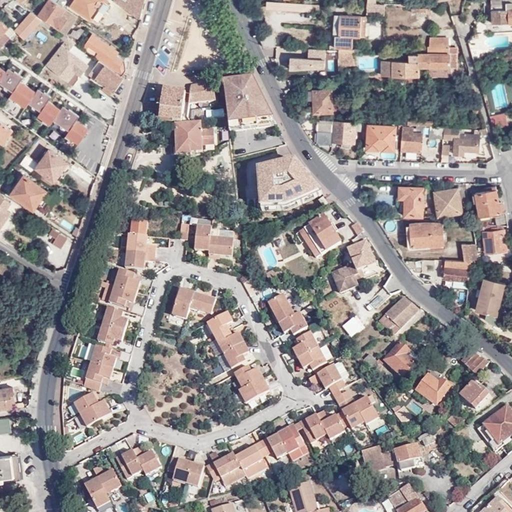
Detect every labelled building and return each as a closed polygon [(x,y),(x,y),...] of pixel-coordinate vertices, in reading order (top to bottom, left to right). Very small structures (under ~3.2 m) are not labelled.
[(66,35),(78,19),(50,0),(48,0),(38,15),(66,35)] [(109,4),(102,0),(74,0),(70,6),(91,21),(94,17),(100,21),(108,10),(105,9),(109,4)] [(115,0),(140,18),(144,0),(115,0)] [(511,0),(491,0),(493,22),(511,21),(511,0)] [(318,4),(266,2),(266,9),(318,12),(318,4)] [(383,13),(383,5),(383,4),(366,3),(365,12),(383,13)] [(410,8),(411,28),(427,27),(427,8),(410,8)] [(47,25),(30,12),(13,31),(15,33),(21,38),(35,23),(45,29),(47,25)] [(366,16),(340,16),(339,35),(335,35),(335,48),(353,49),(354,38),(362,38),(362,29),(365,29),(366,16)] [(0,48),(10,39),(4,34),(7,30),(0,23),(0,48)] [(13,31),(9,27),(7,30),(4,34),(10,39),(15,33),(13,31)] [(93,35),(83,50),(98,61),(120,76),(125,69),(125,63),(117,57),(118,54),(93,35)] [(450,47),(450,38),(429,37),(429,48),(417,47),(417,56),(417,69),(429,69),(456,70),(456,48),(450,47)] [(262,46),(286,48),(286,39),(258,38),(262,46)] [(69,51),(75,45),(67,39),(47,65),(68,82),(76,72),(81,76),(89,67),(69,51)] [(288,56),(288,69),(325,68),(325,49),(307,49),(307,56),(288,56)] [(339,77),(339,67),(338,50),(327,50),(327,62),(330,62),(330,77),(339,77)] [(355,66),(355,51),(338,50),(339,67),(355,66)] [(417,69),(417,56),(383,55),(383,61),(381,61),(381,75),(417,76),(417,69)] [(110,97),(123,79),(120,76),(98,61),(88,75),(104,87),(102,91),(110,97)] [(429,78),(456,78),(456,70),(429,69),(429,78)] [(61,100),(66,95),(56,88),(49,95),(19,73),(13,82),(21,88),(9,106),(14,110),(20,113),(41,129),(61,100)] [(246,79),(224,82),(223,82),(224,88),(228,123),(273,119),(254,78),(246,79)] [(469,97),(476,95),(472,80),(465,82),(469,97)] [(216,102),(213,84),(192,87),(190,105),(216,102)] [(332,111),(332,90),(313,90),(314,112),(332,111)] [(160,120),(181,124),(186,94),(165,91),(160,120)] [(15,120),(20,113),(14,110),(10,115),(15,120)] [(504,112),(489,115),(493,129),(507,125),(504,112)] [(229,131),(276,126),(273,119),(228,123),(229,131)] [(0,144),(1,145),(12,132),(0,122),(0,144)] [(339,122),(332,122),(332,124),(317,123),(316,144),(332,145),(332,142),(336,142),(339,142),(339,122)] [(355,123),(350,122),(339,122),(339,142),(341,143),(341,147),(349,148),(350,144),(354,144),(355,123)] [(203,142),(215,142),(214,131),(202,132),(202,125),(176,126),(178,154),(178,161),(193,160),(193,154),(203,154),(203,147),(203,142)] [(393,150),(394,127),(367,126),(366,149),(393,150)] [(442,139),(443,126),(431,126),(430,126),(429,139),(436,139),(442,139)] [(484,144),(490,142),(486,128),(480,128),(479,135),(458,134),(459,127),(443,126),(442,139),(454,139),(454,153),(464,154),(464,150),(479,151),(478,154),(486,154),(484,144)] [(401,127),(400,150),(421,151),(422,133),(411,133),(411,128),(401,127)] [(291,144),(280,147),(283,157),(296,154),(291,144)] [(72,167),(50,151),(36,169),(53,182),(58,176),(63,179),(72,167)] [(97,178),(100,168),(88,160),(82,168),(84,169),(97,178)] [(51,196),(22,174),(9,192),(34,210),(38,205),(43,209),(51,196)] [(309,199),(303,184),(280,193),(291,218),(309,211),(305,200),(309,199)] [(402,198),(401,214),(422,215),(422,195),(426,195),(426,188),(400,187),(399,198),(402,198)] [(462,212),(459,189),(435,192),(439,216),(462,212)] [(506,212),(504,203),(498,197),(496,189),(475,194),(480,216),(506,212)] [(0,226),(5,220),(1,217),(5,210),(10,203),(0,195),(0,226)] [(436,222),(434,207),(428,208),(429,222),(436,222)] [(1,217),(5,220),(10,213),(5,210),(1,217)] [(304,230),(305,230),(321,256),(322,257),(342,244),(324,217),(304,230)] [(132,222),(131,235),(147,237),(148,224),(132,222)] [(359,223),(357,224),(353,228),(358,237),(364,231),(359,223)] [(445,248),(443,223),(439,223),(440,245),(412,247),(411,226),(407,226),(408,247),(410,249),(411,250),(441,248),(445,248)] [(411,225),(411,226),(412,247),(440,245),(439,223),(411,225)] [(189,227),(182,226),(180,241),(188,241),(189,227)] [(504,227),(483,226),(486,253),(507,251),(504,227)] [(195,251),(210,253),(212,231),(212,229),(197,228),(195,251)] [(66,238),(54,230),(49,237),(55,241),(53,244),(59,248),(66,238)] [(321,256),(305,230),(300,234),(317,259),(321,256)] [(219,239),(219,231),(212,231),(210,256),(233,258),(234,240),(219,239)] [(362,234),(358,237),(353,243),(356,248),(349,251),(355,265),(349,268),(349,269),(333,276),(341,294),(358,287),(356,282),(355,278),(359,277),(358,273),(361,271),(376,265),(367,243),(366,244),(364,241),(365,240),(362,234)] [(129,235),(127,252),(156,255),(157,247),(147,246),(148,237),(147,237),(131,235),(129,235)] [(479,263),(476,245),(461,244),(464,262),(471,262),(479,263)] [(156,255),(127,252),(126,269),(144,271),(146,262),(156,262),(156,255)] [(417,262),(402,261),(410,272),(422,272),(423,265),(433,265),(433,260),(424,260),(417,262)] [(471,262),(464,262),(445,261),(443,279),(468,282),(471,262)] [(120,271),(115,287),(138,293),(141,283),(134,281),(136,276),(120,271)] [(364,279),(361,271),(358,273),(359,277),(355,278),(356,282),(364,279)] [(476,311),(497,316),(501,296),(504,283),(483,278),(476,311)] [(107,302),(112,286),(105,284),(101,301),(107,302)] [(138,293),(115,287),(110,303),(126,308),(127,301),(135,304),(138,293)] [(385,288),(370,298),(375,306),(390,296),(385,288)] [(191,310),(195,295),(181,291),(173,317),(187,321),(191,310)] [(216,302),(195,295),(191,310),(212,316),(216,302)] [(268,305),(279,325),(294,317),(284,296),(268,305)] [(501,296),(497,316),(502,317),(506,297),(501,296)] [(419,310),(406,297),(381,321),(394,335),(419,310)] [(127,301),(126,308),(133,310),(135,304),(127,301)] [(109,309),(104,325),(126,332),(129,321),(122,320),(124,313),(109,309)] [(311,309),(303,310),(305,324),(314,322),(311,309)] [(233,324),(227,314),(207,325),(214,338),(215,341),(230,332),(227,327),(233,324)] [(307,330),(299,315),(294,317),(279,325),(284,335),(291,332),(294,337),(307,330)] [(126,332),(104,325),(99,342),(114,347),(115,341),(123,343),(126,332)] [(233,338),(230,332),(215,341),(223,356),(224,355),(244,345),(239,335),(233,338)] [(318,345),(325,341),(321,334),(314,338),(318,345)] [(297,360),(318,349),(311,335),(296,343),(299,347),(293,351),(297,360)] [(89,360),(92,347),(82,344),(78,357),(89,360)] [(245,363),(242,357),(248,353),(244,345),(224,355),(232,370),(245,363)] [(403,379),(416,365),(407,356),(410,353),(401,345),(385,362),(403,379)] [(97,347),(92,364),(115,371),(118,360),(111,358),(112,352),(97,347)] [(321,368),(326,365),(318,349),(297,360),(303,371),(309,367),(313,373),(321,368)] [(478,375),(488,363),(473,351),(464,364),(478,375)] [(407,356),(416,365),(419,361),(410,353),(407,356)] [(232,370),(224,355),(223,356),(218,359),(226,373),(232,370)] [(378,363),(371,356),(367,361),(361,355),(355,360),(356,360),(368,373),(378,363)] [(87,381),(103,385),(105,379),(111,381),(112,381),(115,371),(92,364),(87,381)] [(329,389),(342,382),(347,379),(339,365),(324,372),(321,368),(313,373),(315,377),(309,381),(313,388),(321,383),(326,391),(329,389)] [(243,391),(263,380),(258,370),(252,374),(249,368),(234,375),(243,391)] [(439,384),(441,381),(431,373),(429,377),(439,384)] [(451,388),(441,381),(439,384),(429,377),(417,392),(437,407),(451,388)] [(270,393),(263,380),(243,391),(239,393),(246,406),(270,393)] [(87,381),(86,386),(85,388),(100,393),(103,385),(87,381)] [(346,389),(346,388),(342,382),(329,389),(333,396),(339,393),(346,389)] [(482,389),(474,383),(461,397),(476,410),(490,394),(482,388),(482,389)] [(0,409),(12,408),(11,403),(11,398),(15,398),(13,387),(0,389),(0,409)] [(366,425),(356,407),(349,393),(335,400),(338,405),(339,407),(345,404),(348,411),(343,413),(353,432),(366,425)] [(76,405),(82,416),(100,406),(100,405),(94,395),(76,405)] [(366,425),(367,427),(379,421),(368,400),(356,407),(366,425)] [(113,417),(105,403),(100,405),(100,406),(82,416),(89,429),(113,417)] [(345,404),(339,407),(343,413),(348,411),(345,404)] [(511,436),(511,411),(508,407),(484,424),(500,446),(511,436)] [(396,415),(404,426),(410,422),(401,410),(396,415)] [(328,436),(331,441),(344,433),(336,417),(328,422),(324,413),(317,416),(328,436)] [(301,424),(304,431),(311,445),(328,436),(317,416),(307,422),(306,421),(301,424)] [(0,434),(12,433),(10,418),(0,419),(0,434)] [(447,422),(454,428),(459,424),(451,418),(447,422)] [(288,454),(292,462),(309,453),(299,435),(294,427),(294,426),(288,429),(288,430),(278,435),(288,454)] [(436,433),(435,429),(418,437),(420,441),(423,439),(425,445),(435,440),(433,435),(436,433)] [(277,460),(288,454),(278,435),(268,441),(267,440),(261,443),(264,450),(268,456),(273,453),(277,460)] [(259,453),(261,452),(258,445),(244,452),(245,453),(256,448),(259,453)] [(144,472),(147,477),(162,469),(152,453),(148,455),(145,457),(143,453),(140,448),(133,452),(144,472)] [(263,461),(259,453),(256,448),(245,453),(236,458),(244,471),(263,461)] [(381,449),(366,453),(363,454),(367,475),(387,470),(386,468),(401,465),(402,472),(423,467),(418,448),(382,456),(381,449)] [(128,481),(144,472),(133,452),(123,458),(123,456),(116,460),(128,481)] [(210,457),(214,464),(214,465),(223,460),(218,453),(210,457)] [(227,488),(247,477),(245,474),(244,471),(236,458),(234,454),(223,460),(214,465),(221,477),(227,488)] [(17,456),(11,457),(14,481),(20,480),(17,456)] [(0,458),(0,482),(14,481),(11,457),(0,458)] [(174,480),(187,485),(193,465),(173,459),(169,473),(175,476),(174,480)] [(244,471),(245,474),(253,470),(256,475),(268,469),(263,461),(244,471)] [(207,468),(214,481),(221,477),(214,465),(214,464),(207,468)] [(193,465),(187,485),(198,489),(204,469),(193,465)] [(101,467),(94,472),(99,480),(107,496),(123,487),(114,471),(106,476),(101,467)] [(99,510),(111,503),(107,496),(99,480),(87,486),(99,510)] [(318,511),(310,482),(288,488),(294,511),(330,511),(329,509),(318,511)] [(395,493),(388,498),(396,511),(423,511),(426,511),(407,482),(399,487),(401,489),(395,492),(395,493)] [(386,495),(388,498),(395,493),(395,492),(401,489),(399,487),(393,490),(386,495)] [(511,511),(499,497),(482,511),(511,511)]
